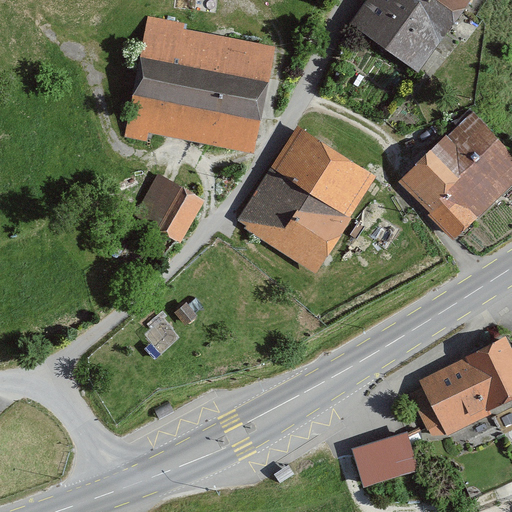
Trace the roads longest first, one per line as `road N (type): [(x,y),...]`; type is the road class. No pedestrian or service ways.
road 1 (residential): [(347,0),(242,188),(130,305),(31,375),(83,429),(120,489)]
road 2 (secondary): [(120,489),(284,409),(511,267)]
